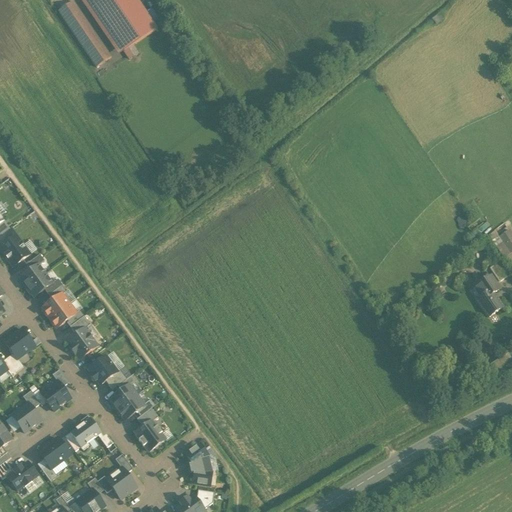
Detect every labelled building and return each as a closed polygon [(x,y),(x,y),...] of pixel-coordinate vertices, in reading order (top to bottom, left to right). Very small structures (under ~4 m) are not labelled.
[(157,29),(137,0),(88,0),(124,52),(133,46),(157,29)] [(111,59),(73,2),(58,12),(96,68),(111,59)] [(0,237),(10,230),(4,222),(0,225),(0,237)] [(498,236),(508,254),(511,252),(511,229),(498,236)] [(10,230),(0,237),(0,247),(1,248),(15,238),(10,230)] [(1,248),(0,248),(0,249),(13,267),(29,256),(15,238),(1,248)] [(26,266),(30,272),(38,266),(44,262),(40,256),(26,266)] [(500,262),(489,269),(499,283),(510,276),(500,262)] [(30,272),(20,279),(25,286),(24,287),(26,290),(45,275),(38,266),(30,272)] [(45,275),(26,290),(28,293),(29,292),(34,299),(45,291),(52,285),(45,275)] [(489,278),(475,288),(481,297),(476,301),(488,319),(502,308),(493,294),(498,291),(498,288),(492,278),(489,278)] [(52,285),(45,291),(49,296),(62,287),(58,281),(52,285)] [(49,296),(53,302),(61,295),(62,296),(66,293),(62,287),(49,296)] [(44,314),(49,320),(69,305),(62,296),(61,295),(53,302),(42,310),(45,313),(44,314)] [(69,305),(49,320),(54,327),(54,326),(57,330),(67,322),(76,315),(69,305)] [(80,312),(76,315),(67,322),(71,327),(84,318),(80,312)] [(70,329),(76,336),(84,330),(84,331),(90,326),(84,318),(71,327),(70,329)] [(76,336),(67,343),(71,349),(70,350),(74,355),(75,355),(80,360),(97,348),(84,331),(84,330),(76,336)] [(22,331),(4,344),(13,355),(17,361),(17,360),(35,348),(22,331)] [(106,359),(117,373),(119,371),(126,380),(131,377),(113,353),(106,359)] [(511,360),(507,354),(484,369),(492,381),(511,367),(511,360)] [(17,360),(17,361),(13,355),(6,360),(13,369),(19,364),(18,362),(19,362),(17,360)] [(106,358),(88,371),(92,376),(91,377),(95,382),(96,382),(100,387),(106,383),(118,374),(117,373),(106,359),(106,358)] [(2,364),(7,371),(7,372),(9,374),(14,370),(13,369),(6,360),(2,364)] [(19,364),(13,369),(14,370),(17,374),(23,369),(19,362),(18,362),(19,364)] [(14,370),(9,374),(12,378),(17,375),(17,374),(14,370)] [(58,383),(62,389),(69,384),(59,371),(52,376),(58,383)] [(126,380),(119,371),(117,373),(118,374),(106,383),(112,391),(118,387),(126,381),(126,380)] [(121,392),(129,386),(130,388),(137,383),(132,377),(126,381),(118,387),(121,392)] [(41,395),(41,396),(47,403),(53,413),(70,400),(62,389),(58,383),(41,395)] [(114,409),(117,412),(137,397),(130,388),(129,386),(121,392),(110,401),(115,408),(114,409)] [(41,396),(41,395),(38,391),(32,395),(36,400),(41,396)] [(28,405),(33,411),(40,406),(36,400),(32,395),(31,393),(23,398),(28,405)] [(41,396),(36,400),(40,406),(41,407),(47,403),(41,396)] [(137,397),(117,412),(118,414),(119,414),(125,422),(137,413),(144,407),(143,406),(137,397)] [(143,406),(144,407),(137,413),(140,418),(151,410),(155,407),(150,401),(143,406)] [(28,405),(12,417),(20,429),(24,434),(41,422),(33,411),(28,405)] [(143,429),(151,423),(152,423),(158,419),(151,410),(140,418),(137,421),(143,429)] [(20,429),(12,417),(5,422),(14,434),(20,429)] [(82,425),(70,434),(80,449),(83,452),(89,447),(88,445),(98,437),(101,435),(88,417),(80,422),(82,425)] [(143,429),(135,435),(140,441),(138,442),(143,448),(144,447),(149,453),(165,441),(161,435),(162,434),(157,428),(156,429),(152,423),(151,423),(143,429)] [(11,441),(0,425),(0,449),(3,448),(11,441)] [(167,431),(162,434),(161,435),(165,441),(166,443),(173,438),(167,431)] [(80,449),(70,434),(64,438),(75,453),(80,449)] [(101,435),(98,437),(107,449),(113,444),(106,435),(103,437),(101,435)] [(58,439),(38,454),(47,466),(51,470),(70,456),(58,439)] [(186,456),(193,465),(207,457),(208,457),(204,451),(200,446),(186,456)] [(11,459),(3,448),(0,449),(0,467),(6,463),(11,459)] [(204,451),(208,457),(215,461),(218,460),(209,448),(204,451)] [(122,470),(126,475),(133,471),(122,456),(115,461),(122,470)] [(192,473),(195,473),(193,485),(210,487),(212,474),(211,474),(210,474),(207,457),(193,465),(190,467),(192,473)] [(215,461),(208,457),(207,457),(210,474),(218,472),(215,461)] [(7,478),(14,474),(13,473),(6,463),(0,467),(0,479),(2,482),(7,478)] [(14,474),(7,478),(17,493),(24,488),(25,488),(32,483),(31,482),(38,477),(27,463),(21,468),(20,467),(13,473),(14,474)] [(51,470),(47,466),(41,470),(50,483),(57,478),(51,470)] [(106,481),(112,490),(120,501),(136,489),(126,475),(122,470),(118,473),(110,478),(106,481)] [(32,483),(25,488),(29,495),(43,484),(38,477),(31,482),(32,483)] [(97,483),(104,492),(106,495),(112,490),(106,481),(104,478),(97,483)] [(92,491),(96,497),(104,492),(97,483),(95,480),(87,485),(92,491)] [(92,491),(75,503),(81,511),(99,511),(105,508),(96,497),(92,491)] [(195,499),(204,511),(212,505),(214,494),(198,492),(197,498),(195,499)] [(195,499),(193,497),(188,500),(187,499),(180,504),(181,506),(176,509),(178,511),(204,511),(195,499)] [(60,508),(61,508),(63,511),(71,511),(69,508),(66,504),(61,498),(56,502),(60,508)] [(66,504),(69,508),(75,503),(72,499),(66,504)] [(81,511),(75,503),(69,508),(71,511),(81,511)]
